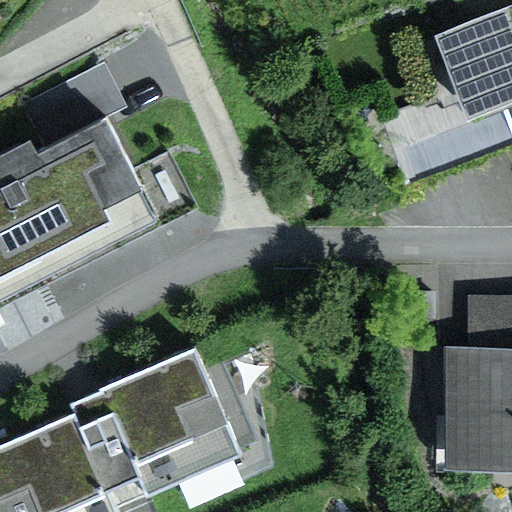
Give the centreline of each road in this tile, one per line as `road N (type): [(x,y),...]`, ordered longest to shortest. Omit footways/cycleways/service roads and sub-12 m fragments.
road 1 (residential): [(271,231),(0,375)]
road 2 (residential): [(271,231),(165,0)]
road 3 (residential): [(511,236),(271,231)]
road 4 (residential): [(124,0),(0,65)]
